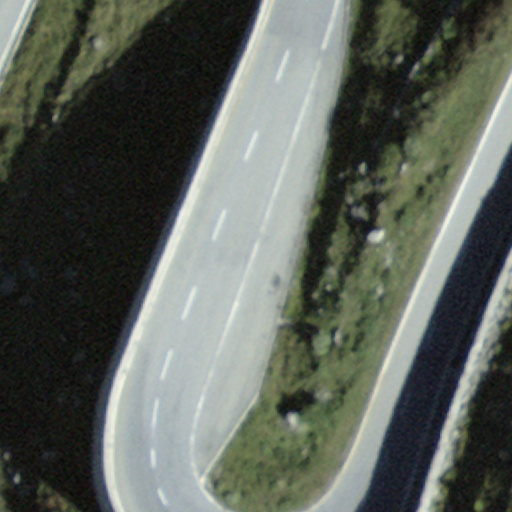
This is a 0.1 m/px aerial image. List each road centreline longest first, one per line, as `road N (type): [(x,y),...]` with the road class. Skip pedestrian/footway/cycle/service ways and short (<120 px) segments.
road 1 (secondary): [(169,511),(149,466),(156,389),(306,0)]
road 2 (secondary): [(511,137),(357,511)]
